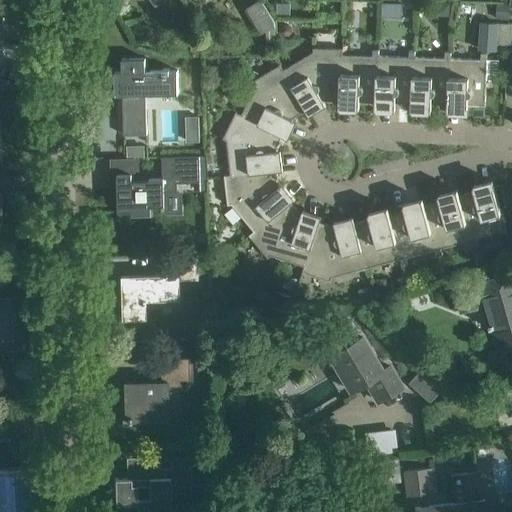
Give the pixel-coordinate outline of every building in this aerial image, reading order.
[(510,19),(511,3),(500,2),(498,18),(510,19)] [(277,27),(263,3),(248,12),(263,36),(277,27)] [(197,25),(189,12),(175,22),(183,34),(197,25)] [(480,48),(496,49),(498,23),(482,22),(480,48)] [(294,33),(294,32),(294,31),(293,30),(293,29),(292,28),(291,27),(290,26),(289,26),(288,26),(287,26),(286,26),(285,27),(284,27),(283,28),(283,29),(282,30),(282,31),(282,32),(282,33),(282,34),(282,35),(283,36),(284,36),(286,37),(287,38),(288,38),(289,38),(290,37),(291,36),(292,36),(293,35),(293,34),(294,33)] [(201,43),(191,44),(192,55),(202,55),(201,43)] [(324,100),(340,101),(342,54),(342,48),(313,48),(313,52),(283,69),(306,110),(309,115),(326,105),(324,100)] [(372,55),(342,54),(340,101),(340,107),(360,108),(360,101),(376,102),(378,55),(379,49),(373,49),(372,55)] [(408,56),(378,55),(376,102),(376,108),(396,109),(396,103),(412,103),(415,57),(415,50),(409,50),(408,56)] [(451,58),(451,52),(445,51),(445,58),(415,57),(412,103),(412,109),(432,110),(432,104),(448,104),(451,58)] [(481,59),(451,58),(448,104),(448,110),(468,111),(468,105),(486,105),(486,79),(498,79),(499,59),(487,59),(487,53),(481,52),(481,59)] [(122,59),(122,72),(115,72),(116,94),(123,94),(124,134),(147,133),(146,92),(178,91),(177,69),(145,70),(145,58),(122,59)] [(241,115),(283,136),(288,138),(297,121),(292,118),(306,110),(283,69),(280,64),(254,80),(257,84),(241,115)] [(226,140),(230,174),(277,170),(283,169),(281,150),(275,151),(283,136),(241,115),(236,112),(223,139),(226,140)] [(200,181),(199,155),(162,156),(163,177),(132,178),(132,173),(118,174),(119,211),(133,210),(133,213),(152,213),(152,205),(164,204),(164,189),(176,189),(176,182),(200,181)] [(232,204),(254,231),(291,202),(296,198),(283,183),(279,186),(277,170),(230,174),(224,175),(228,205),(232,204)] [(493,180),(474,185),(475,191),(459,195),(470,241),(471,247),(477,245),(476,239),(506,231),(494,186),(493,180)] [(441,248),(470,241),(459,195),(458,189),(439,194),(440,200),(424,204),(435,250),(437,256),(442,254),(441,248)] [(406,257),(435,250),(424,204),(423,198),(404,203),(405,209),(389,213),(400,259),(402,265),(408,263),(406,257)] [(271,255),(304,266),(320,222),(322,216),(303,210),(301,215),(291,202),(254,231),(249,235),(268,258),(271,255)] [(365,268),(367,274),(373,272),(371,266),(400,259),(389,213),(388,208),(369,212),(370,218),(355,223),(365,268)] [(332,277),(365,268),(355,223),(353,217),(334,222),(335,227),(320,222),(304,266),(302,272),(330,281),(332,277)] [(197,255),(159,256),(160,275),(121,276),(122,317),(143,317),(142,302),(144,302),(144,299),(177,298),(177,279),(198,279),(197,255)] [(0,345),(22,345),(22,327),(20,327),(19,297),(21,297),(21,295),(19,295),(6,296),(5,268),(0,268),(0,345)] [(488,328),(493,327),(498,344),(511,340),(511,274),(454,291),(459,310),(478,305),(476,299),(483,297),(487,312),(493,310),(496,322),(487,325),(488,328)] [(278,292),(272,308),(285,312),(291,296),(278,292)] [(389,306),(385,294),(372,298),(375,310),(389,306)] [(401,386),(389,365),(382,369),(362,336),(346,345),(334,325),(310,339),(322,360),(330,356),(350,390),(365,380),(377,400),(401,386)] [(188,357),(160,358),(160,380),(124,381),(124,398),(121,398),(122,417),(127,417),(127,424),(144,423),(144,420),(167,419),(166,387),(189,387),(188,357)] [(438,391),(417,372),(408,383),(429,402),(438,391)] [(411,402),(374,403),(375,427),(412,426),(411,402)] [(119,511),(180,511),(180,509),(170,509),(170,486),(191,485),(190,455),(170,456),(171,467),(160,467),(160,456),(126,457),(126,458),(135,458),(135,477),(114,478),(115,503),(119,503),(119,511)] [(407,496),(436,492),(433,467),(404,470),(407,496)] [(427,505),(414,507),(414,511),(493,511),(492,501),(484,502),(484,498),(480,499),(477,471),(450,474),(454,502),(427,505)] [(0,501),(0,511),(28,511),(26,472),(0,473),(0,501)]
